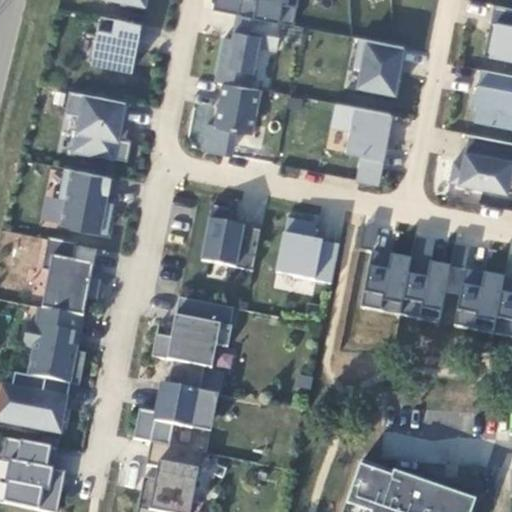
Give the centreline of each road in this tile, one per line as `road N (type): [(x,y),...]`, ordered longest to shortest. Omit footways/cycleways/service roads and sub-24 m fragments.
road 1 (residential): [(163,161),(94,471)]
road 2 (residential): [(163,161),(408,208)]
road 3 (residential): [(450,0),(408,208)]
road 4 (residential): [(195,0),(163,161)]
